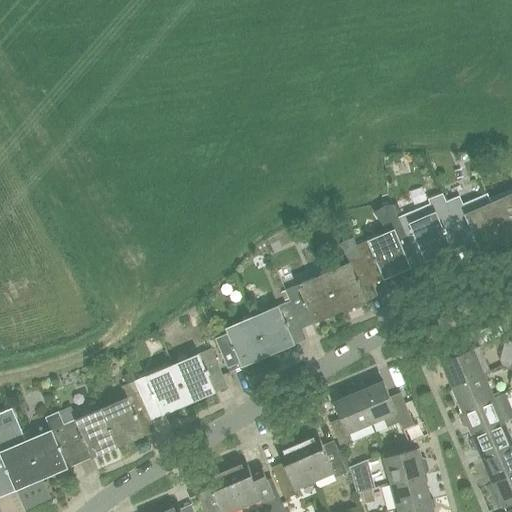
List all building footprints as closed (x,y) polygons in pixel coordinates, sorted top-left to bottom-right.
[(511,193),(492,202),(506,237),(511,234),(511,193)] [(462,206),(465,214),(453,219),(457,227),(470,257),(462,239),(474,234),(481,252),(482,252),(481,248),(491,243),(492,247),(508,241),(506,237),(492,202),(488,194),(462,206)] [(384,206),(384,207),(376,213),(388,229),(389,229),(390,231),(357,246),(371,277),(379,295),(366,265),(378,260),(386,278),(387,278),(385,274),(410,263),(412,267),(413,267),(401,240),(407,237),(409,242),(410,241),(395,204),(384,206)] [(410,223),(426,261),(427,261),(425,257),(450,246),(452,250),(453,250),(445,232),(457,227),(453,219),(448,207),(410,223)] [(371,277),(357,246),(353,236),(336,243),(345,264),(325,273),(341,312),(342,311),(340,307),(365,297),(366,301),(367,300),(360,282),(371,277)] [(286,290),(290,301),(299,321),(307,339),(308,339),(296,309),(307,305),(315,323),(316,322),(314,318),(339,308),(341,312),(325,273),(286,290)] [(299,321),(290,301),(253,317),(269,355),(270,355),(268,351),(293,340),(295,344),(296,344),(288,326),(299,321)] [(213,314),(209,316),(207,316),(211,325),(219,322),(215,313),(213,314)] [(214,333),(230,372),(231,371),(224,353),(235,348),(243,366),(244,366),(242,362),(267,351),(269,355),(253,317),(214,333)] [(443,363),(453,387),(490,371),(480,346),(475,349),(469,351),(465,340),(448,347),(452,358),(443,362),(443,363)] [(511,364),(511,341),(506,340),(500,360),(503,366),(511,368),(511,364)] [(228,387),(229,387),(213,348),(174,364),(190,403),(206,397),(204,393),(214,388),(216,392),(217,392),(209,374),(220,369),(228,387)] [(157,431),(157,430),(145,401),(156,396),(164,414),(165,414),(163,410),(188,399),(190,403),(174,364),(135,381),(149,412),(157,431)] [(495,397),(485,374),(491,371),(490,371),(453,387),(463,410),(495,397)] [(126,383),(134,380),(130,372),(123,376),(126,383)] [(149,412),(135,381),(118,388),(122,399),(102,408),(119,447),(119,446),(118,442),(143,432),(144,436),(145,435),(137,417),(149,412)] [(359,391),(373,423),(384,418),(388,427),(400,421),(404,429),(415,425),(401,393),(390,397),(384,381),(359,391)] [(349,433),(373,423),(359,391),(335,402),(342,418),(331,422),(341,446),(352,441),(349,433)] [(473,434),(505,421),(495,397),(463,410),(461,411),(459,415),(463,425),(467,426),(470,425),(473,434)] [(85,440),(93,458),(94,457),(92,453),(117,443),(118,447),(119,447),(102,408),(64,424),(73,445),(81,463),(73,444),(85,440)] [(73,445),(64,424),(58,411),(46,416),(51,430),(26,440),(43,479),(42,475),(66,464),(68,468),(69,468),(61,450),(73,445)] [(0,428),(0,482),(11,477),(17,490),(18,490),(16,486),(41,475),(42,479),(43,479),(26,440),(18,421),(0,428)] [(484,458),(511,446),(511,437),(505,421),(473,434),(484,458)] [(299,444),(315,481),(334,473),(336,477),(348,472),(343,460),(332,465),(319,436),(299,444)] [(296,489),(315,481),(299,444),(279,453),(292,482),(281,487),(286,499),(298,493),(296,489)] [(511,474),(511,446),(484,458),(494,482),(511,474)] [(423,458),(420,458),(418,449),(385,458),(392,484),(425,475),(427,474),(430,470),(427,459),(423,458)] [(286,511),(283,503),(278,505),(262,467),(251,472),(247,462),(227,471),(243,507),(262,499),(267,511),(286,511)] [(231,511),(243,507),(227,471),(207,479),(220,508),(210,511),(231,511)] [(511,503),(511,474),(494,482),(504,507),(511,503)] [(358,493),(363,491),(372,489),(374,488),(371,475),(354,479),(358,493)] [(399,509),(432,500),(425,475),(392,484),(399,509)] [(372,489),(363,491),(366,503),(376,501),(372,489)] [(399,511),(435,511),(432,500),(399,509),(399,511)]
